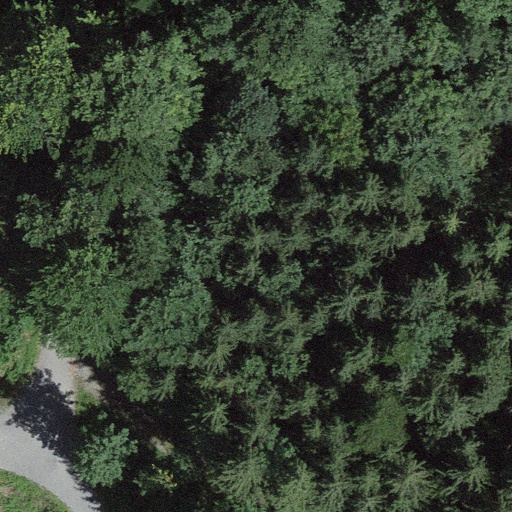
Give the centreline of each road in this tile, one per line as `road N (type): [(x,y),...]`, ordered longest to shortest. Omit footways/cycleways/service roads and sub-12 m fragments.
road 1 (track): [(0,83),(53,260),(69,361),(42,444)]
road 2 (track): [(69,361),(199,472),(278,511)]
road 3 (track): [(0,455),(42,444),(92,511)]
